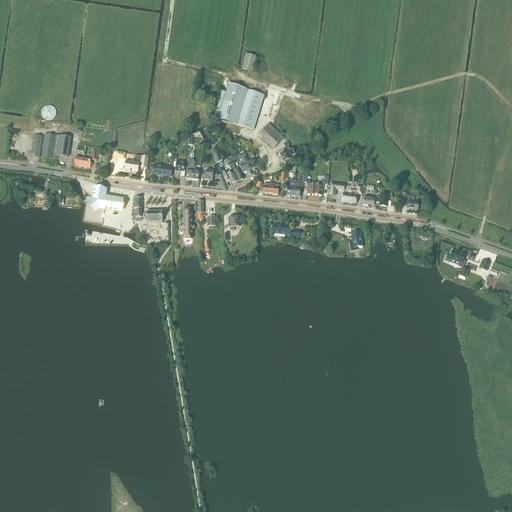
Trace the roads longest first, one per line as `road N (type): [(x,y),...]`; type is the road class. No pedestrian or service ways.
road 1 (tertiary): [(511,256),(418,224),(159,194),(0,165)]
road 2 (track): [(346,104),(469,74),(511,107)]
road 3 (track): [(231,77),(164,61),(172,0)]
